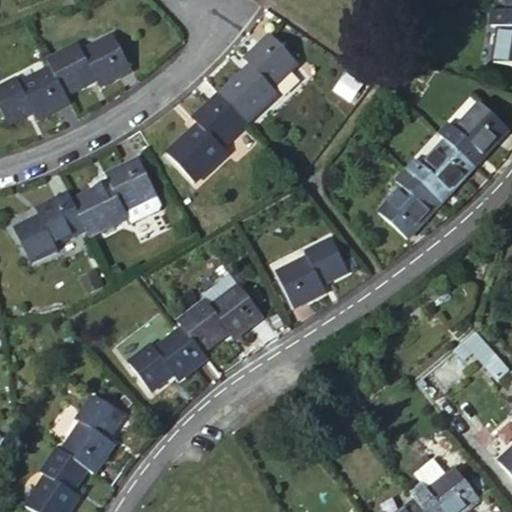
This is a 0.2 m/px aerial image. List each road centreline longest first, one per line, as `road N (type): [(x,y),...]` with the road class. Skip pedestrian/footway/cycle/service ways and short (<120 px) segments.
road 1 (residential): [(123,511),(198,417),(420,267),(511,187)]
road 2 (residential): [(0,166),(107,124),(214,29),(181,0)]
